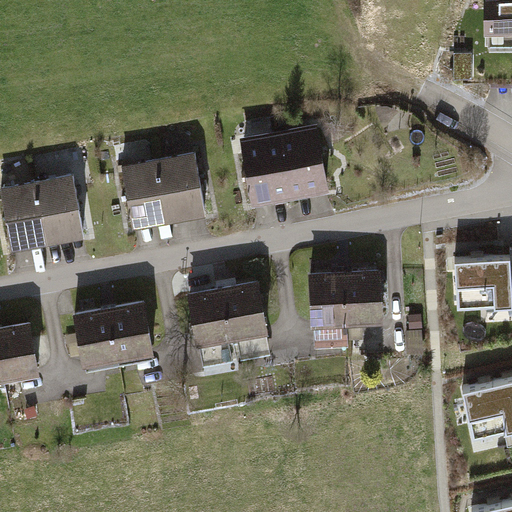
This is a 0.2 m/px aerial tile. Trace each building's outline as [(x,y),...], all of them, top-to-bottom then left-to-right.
[(511,0),(484,0),(485,31),(511,31),(511,0)] [(472,52),(454,52),(454,76),(472,76),(472,52)] [(318,120),(283,126),(295,192),(331,185),(318,120)] [(283,126),(243,134),(255,199),(295,192),(283,126)] [(195,148),(161,155),(174,215),(207,208),(195,148)] [(161,155),(123,163),(135,223),(174,215),(161,155)] [(74,168),(40,175),(52,236),(86,229),(74,168)] [(40,175),(2,183),(14,244),(52,236),(40,175)] [(479,258),(454,260),(457,306),(511,302),(511,294),(511,277),(510,256),(479,258)] [(385,266),(349,267),(351,321),(387,319),(385,266)] [(349,267),(311,269),(314,323),(351,321),(349,267)] [(262,275),(226,282),(236,335),(272,328),(262,275)] [(226,282),(189,289),(200,342),(236,335),(226,282)] [(146,296),(111,302),(121,355),(156,349),(146,296)] [(111,302),(74,309),(79,331),(83,352),(85,362),(121,355),(111,302)] [(422,312),(410,313),(410,327),(423,326),(422,312)] [(30,316),(0,321),(0,351),(4,376),(40,369),(30,316)] [(423,328),(406,329),(408,351),(424,350),(423,328)] [(79,331),(66,334),(71,355),(83,352),(79,331)] [(511,377),(510,378),(499,380),(508,428),(511,426),(511,377)] [(486,383),(464,387),(473,435),(508,428),(499,380),(486,383)] [(495,503),(473,508),(473,511),(509,511),(507,501),(495,503)]
